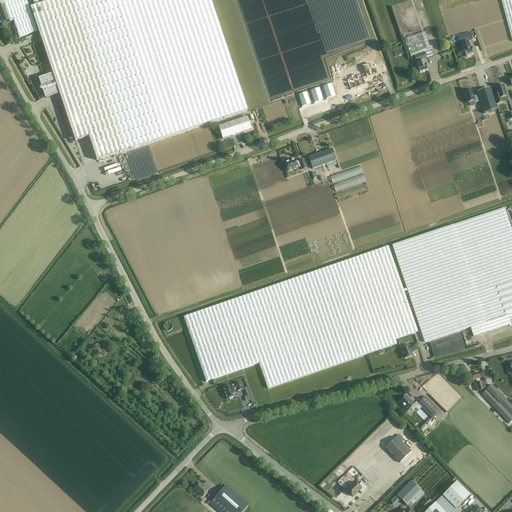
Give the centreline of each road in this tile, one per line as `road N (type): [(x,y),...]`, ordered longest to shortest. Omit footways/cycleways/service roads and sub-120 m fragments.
road 1 (unclassified): [(88,206),(511,57)]
road 2 (unclassified): [(220,426),(511,347)]
road 3 (unclassified): [(220,426),(159,344),(88,206)]
road 4 (unclassified): [(88,206),(0,52)]
road 5 (unclassified): [(336,511),(220,426)]
